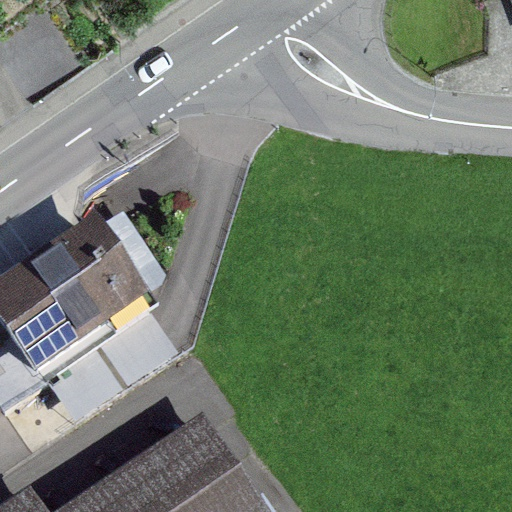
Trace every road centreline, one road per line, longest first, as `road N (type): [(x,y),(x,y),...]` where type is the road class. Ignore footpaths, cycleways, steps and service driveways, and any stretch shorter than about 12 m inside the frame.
road 1 (tertiary): [(265,11),(0,194)]
road 2 (tertiary): [(511,129),(448,124),(356,93),(285,40),(265,11)]
